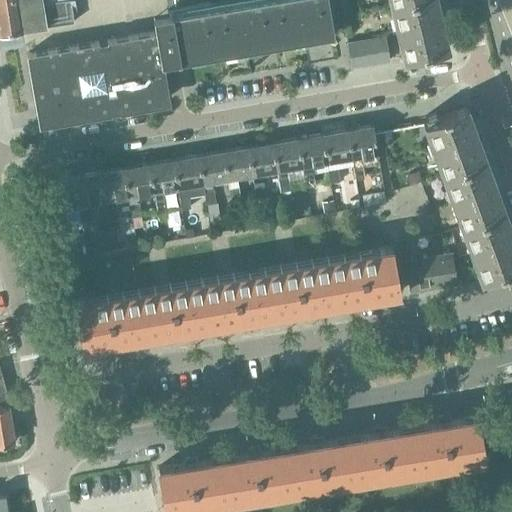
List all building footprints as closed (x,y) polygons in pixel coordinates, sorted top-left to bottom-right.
[(56,0),(42,2),(41,0),(0,0),(0,32),(25,29),(46,25),(74,21),(73,18),(69,0),(56,0)] [(177,61),(219,54),(333,34),(327,0),(253,0),(211,7),(210,1),(168,9),(177,61)] [(436,0),(402,0),(390,3),(403,58),(448,47),(436,0)] [(36,111),(52,123),(111,113),(110,111),(119,110),(119,111),(156,105),(167,89),(157,30),(106,39),(107,40),(98,42),(98,40),(26,53),(36,111)] [(346,42),(350,66),(389,60),(385,36),(346,42)] [(423,121),(442,174),(486,158),(478,136),(478,135),(476,128),(475,128),(466,105),(437,116),(436,111),(425,115),(426,120),(423,121)] [(372,124),(347,128),(351,155),(376,151),(372,124)] [(347,128),(322,132),(327,160),(351,155),(347,128)] [(297,137),(302,164),(305,186),(314,184),(310,162),(327,160),(322,132),(297,137)] [(297,137),(272,141),(277,168),(302,164),(297,137)] [(272,141),(247,145),(252,173),(277,168),(272,141)] [(247,145),(222,150),(227,177),(231,199),(238,198),(238,197),(240,196),(236,175),(252,173),(247,145)] [(197,154),(202,181),(206,203),(214,202),(210,180),(227,177),(222,150),(197,154)] [(197,154),(172,158),(177,185),(202,181),(197,154)] [(172,158),(147,162),(152,190),(177,185),(172,158)] [(486,158),(442,174),(461,225),(505,209),(496,187),(497,187),(494,180),(486,158)] [(122,167),(127,194),(131,215),(140,214),(136,192),(152,190),(147,162),(122,167)] [(353,166),(355,177),(365,176),(362,164),(353,166)] [(122,167),(97,171),(102,198),(127,194),(122,167)] [(329,169),(330,182),(339,181),(337,168),(329,169)] [(97,171),(73,175),(77,203),(81,225),(91,223),(87,201),(102,198),(97,171)] [(77,203),(73,175),(48,180),(52,207),(53,207),(57,229),(66,227),(62,205),(77,203)] [(263,181),(253,182),(256,195),(265,193),(263,181)] [(178,194),(180,207),(190,205),(187,192),(178,194)] [(153,199),(156,212),(165,210),(162,197),(153,199)] [(214,202),(206,203),(208,220),(219,218),(216,202),(214,202)] [(103,207),(106,221),(114,219),(111,205),(103,207)] [(511,229),(505,209),(461,225),(480,278),(511,266),(511,229)] [(165,210),(156,212),(157,220),(167,218),(165,210)] [(114,219),(106,221),(107,229),(115,227),(114,219)] [(391,244),(328,255),(336,303),(361,298),(361,299),(372,297),(372,296),(399,292),(391,244)] [(404,260),(409,290),(456,282),(451,252),(404,260)] [(264,266),(272,314),(298,309),(298,310),(309,308),(309,307),(336,303),(328,255),(264,266)] [(201,277),(209,324),(235,320),(235,321),(246,319),(246,318),(272,314),(264,266),(201,277)] [(138,288),(146,335),(172,331),(172,332),(183,330),(183,329),(209,324),(201,277),(138,288)] [(138,288),(73,299),(81,346),(109,342),(109,343),(120,341),(119,340),(146,335),(138,288)] [(6,393),(0,393),(0,443),(13,441),(8,405),(10,405),(6,393)] [(418,467),(482,457),(475,415),(448,419),(448,415),(442,414),(437,417),(437,421),(411,425),(418,467)] [(355,478),(418,467),(411,425),(385,429),(384,425),(379,425),(374,427),(374,431),(348,435),(355,478)] [(292,488),(355,478),(348,435),(322,440),(321,436),(315,435),(310,438),(311,441),(285,446),(292,488)] [(292,488),(285,446),(259,450),(258,446),(253,446),(247,448),(248,452),(222,456),(229,498),(292,488)] [(164,509),(229,498),(222,456),(195,460),(195,457),(189,456),(184,458),(185,462),(158,467),(164,509)] [(22,511),(22,509),(10,511),(7,491),(0,492),(0,511),(22,511)]
